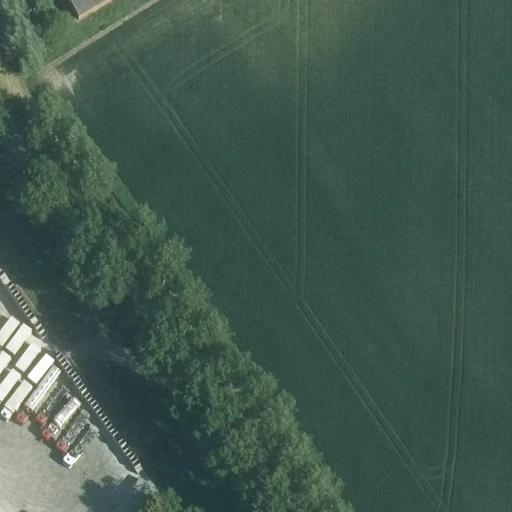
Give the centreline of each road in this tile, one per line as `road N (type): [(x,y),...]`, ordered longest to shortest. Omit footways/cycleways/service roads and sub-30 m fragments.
road 1 (unclassified): [(283,511),(159,327),(0,131)]
road 2 (unknown): [(200,388),(124,353),(86,350),(63,359),(24,395),(0,432)]
